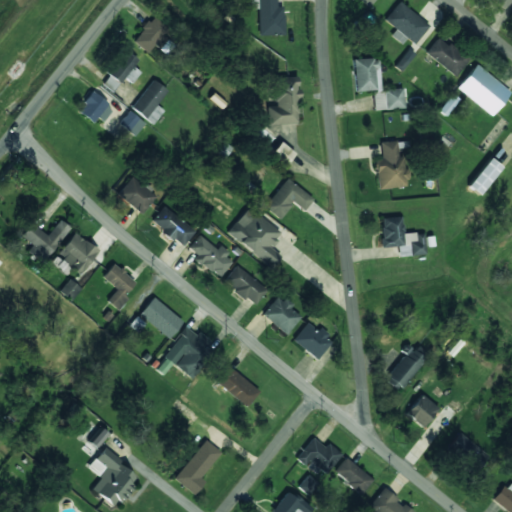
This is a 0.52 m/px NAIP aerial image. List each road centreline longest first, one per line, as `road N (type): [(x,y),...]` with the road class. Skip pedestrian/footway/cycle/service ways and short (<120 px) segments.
road 1 (tertiary): [(460,511),(12,133)]
road 2 (residential): [(368,436),(324,0)]
road 3 (tertiary): [(0,147),(119,0)]
road 4 (residential): [(222,511),(318,394)]
